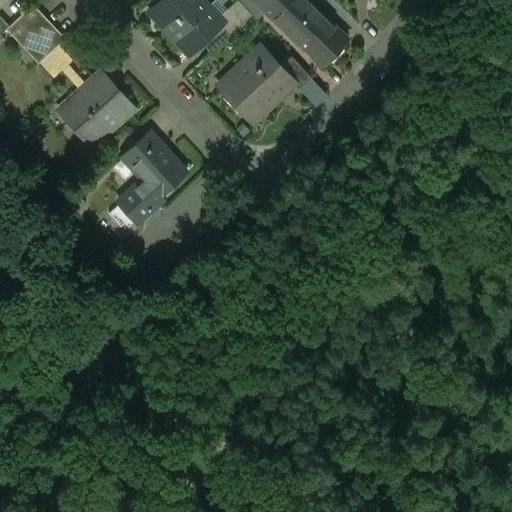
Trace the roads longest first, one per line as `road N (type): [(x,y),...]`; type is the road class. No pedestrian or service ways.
road 1 (residential): [(257,173),(236,167),(76,0)]
road 2 (residential): [(438,0),(257,173)]
road 3 (residential): [(257,173),(138,291)]
